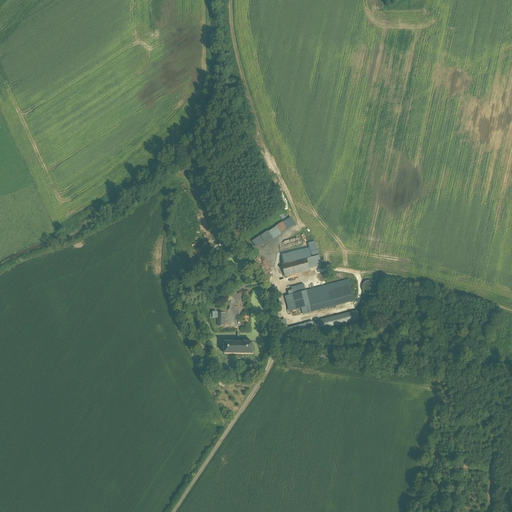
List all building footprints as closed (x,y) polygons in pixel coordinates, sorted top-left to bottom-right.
[(292,218),(261,235),(265,243),(282,234),(281,233),(296,225),(292,218)] [(304,251),(278,259),(282,273),(308,265),(304,251)] [(346,274),(284,291),(290,312),(352,295),(346,274)] [(370,281),(367,281),(365,283),(363,285),(363,289),(363,291),(365,294),(368,295),(372,295),(376,293),(377,291),(378,288),(377,285),(375,282),(370,281)] [(352,304),(309,316),(312,327),(355,315),(352,304)] [(236,340),(225,339),(225,352),(255,353),(255,340),(242,340),(236,340)]
